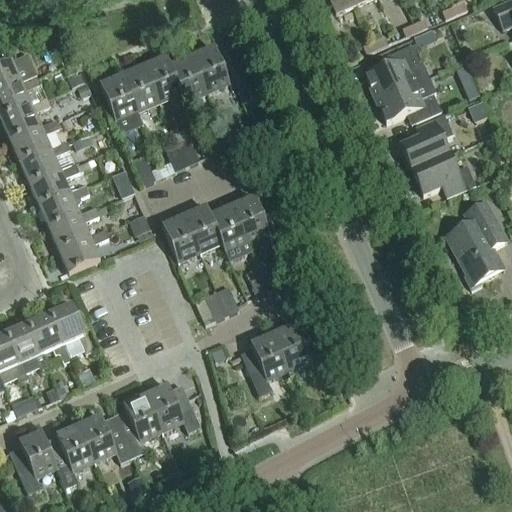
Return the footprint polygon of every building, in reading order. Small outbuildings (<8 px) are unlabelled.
[(327,0),(335,18),(356,9),(351,0),(327,0)] [(351,0),(356,9),(375,1),(374,0),(351,0)] [(511,30),(511,4),(493,13),(503,35),(511,30)] [(457,21),(469,15),(466,8),(453,14),(457,21)] [(457,21),(453,14),(444,18),(447,25),(457,21)] [(417,39),(430,33),(426,26),(413,32),(417,39)] [(417,39),(413,32),(404,36),(408,43),(417,39)] [(377,56),(390,50),(386,43),(373,49),(377,56)] [(377,56),(373,49),(364,53),(368,60),(377,56)] [(429,82),(423,68),(420,70),(411,50),(386,61),(391,72),(366,83),(376,106),(429,82)] [(213,53),(192,63),(207,99),(229,89),(213,53)] [(21,88),(37,81),(28,59),(11,67),(11,68),(0,73),(0,100),(22,91),(21,88)] [(185,109),(207,99),(192,63),(170,73),(166,63),(144,73),(160,109),(181,99),(185,109)] [(144,73),(122,83),(137,119),(160,109),(144,73)] [(81,77),(67,83),(71,92),(85,86),(81,77)] [(0,100),(0,124),(1,127),(32,113),(31,110),(25,97),(41,90),(37,81),(21,88),(22,91),(0,100)] [(441,117),(433,99),(436,98),(429,82),(376,106),(386,129),(411,118),(416,128),(441,117)] [(143,132),(137,119),(122,83),(100,92),(122,142),(143,132)] [(473,86),(462,91),(469,105),(480,100),(473,86)] [(86,88),(76,92),(81,103),(91,99),(86,88)] [(1,127),(11,149),(41,135),(40,132),(35,119),(51,112),(47,103),(31,110),(32,113),(1,127)] [(401,152),(412,177),(449,161),(442,145),(453,140),(444,120),(415,132),(420,144),(401,152)] [(70,122),(61,126),(64,134),(74,130),(70,122)] [(11,149),(20,171),(51,157),(50,154),(44,141),(60,134),(57,125),(40,132),(41,135),(11,149)] [(225,139),(235,162),(247,156),(237,133),(225,139)] [(223,167),(235,162),(225,139),(212,144),(223,167)] [(92,141),(73,150),(76,158),(95,149),(92,141)] [(177,149),(187,172),(199,167),(189,144),(177,149)] [(20,171),(30,193),(61,179),(60,176),(54,163),(70,156),(66,147),(50,154),(51,157),(20,171)] [(175,177),(187,172),(177,149),(165,155),(175,177)] [(449,161),(412,177),(423,201),(442,193),(446,203),(475,191),(466,171),(455,176),(449,161)] [(88,167),(78,171),(81,177),(91,172),(88,167)] [(157,190),(147,167),(135,173),(145,195),(157,190)] [(30,193),(39,214),(70,201),(69,198),(63,185),(80,178),(76,169),(60,176),(61,179),(30,193)] [(39,214),(49,237),(80,223),(79,220),(73,207),(89,200),(85,191),(69,198),(70,201),(39,214)] [(231,213),(247,249),(270,239),(254,203),(231,213)] [(470,229),(446,242),(466,280),(464,282),(471,296),(482,290),(481,287),(498,278),(505,274),(494,253),(507,246),(486,207),(464,219),(470,229)] [(49,237),(59,259),(90,245),(89,242),(83,229),(99,222),(95,213),(79,220),(80,223),(49,237)] [(221,250),(210,222),(206,213),(184,224),(199,259),(221,250)] [(250,257),(247,249),(231,213),(210,222),(221,250),(228,267),(250,257)] [(144,221),(129,228),(135,242),(150,235),(144,221)] [(178,269),(199,259),(184,224),(162,233),(178,269)] [(109,244),(105,235),(89,242),(90,245),(59,259),(68,281),(100,267),(92,251),(109,244)] [(258,275),(268,297),(281,291),(271,269),(258,275)] [(257,302),(268,297),(258,275),(247,280),(257,302)] [(216,299),(226,322),(239,316),(229,294),(216,299)] [(214,327),(226,322),(216,299),(204,305),(214,327)] [(85,340),(72,310),(49,321),(63,352),(66,351),(70,361),(84,355),(86,360),(95,357),(87,340),(85,340)] [(273,342),(288,377),(311,367),(309,361),(320,356),(301,313),(289,319),(295,332),(273,342)] [(64,370),(73,367),(70,361),(66,351),(63,352),(49,321),(27,330),(41,362),(44,361),(57,354),(64,370)] [(27,330),(5,340),(19,372),(22,371),(26,381),(40,375),(42,380),(51,377),(44,361),(41,362),(27,330)] [(29,387),(26,381),(22,371),(19,372),(5,340),(0,342),(0,380),(13,374),(20,390),(29,387)] [(267,386),(288,377),(273,342),(251,351),(253,356),(241,362),(259,403),(272,397),(267,386)] [(222,354),(211,359),(215,368),(226,363),(222,354)] [(89,375),(78,380),(83,392),(94,387),(89,375)] [(55,393),(59,402),(69,397),(63,385),(54,389),(56,393),(55,393)] [(50,406),(59,402),(55,393),(46,398),(50,406)] [(170,397),(147,407),(163,443),(186,432),(190,443),(202,437),(184,396),(172,401),(170,397)] [(143,452),(163,443),(147,407),(125,417),(128,422),(116,427),(135,468),(148,462),(143,452)] [(20,408),(12,411),(17,423),(25,419),(25,417),(20,408)] [(102,427),(81,437),(97,473),(118,463),(123,474),(135,468),(116,427),(105,432),(102,427)] [(60,452),(49,457),(58,478),(67,499),(80,493),(76,482),(97,473),(81,437),(58,447),(60,452)] [(37,487),(58,478),(49,457),(43,444),(20,454),(22,459),(11,464),(29,506),(43,499),(37,487)]
